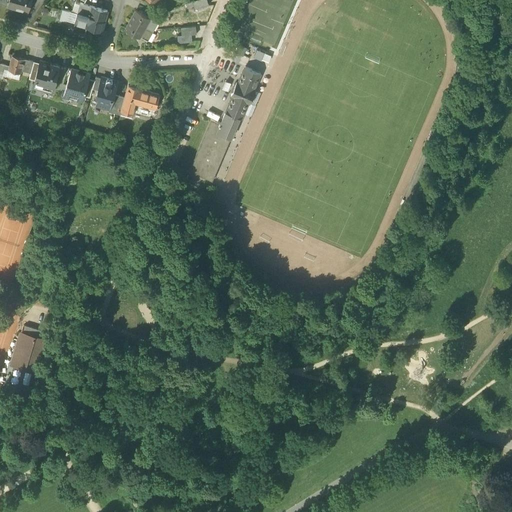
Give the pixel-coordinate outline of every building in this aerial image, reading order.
[(8,0),(7,5),(28,11),(31,0),(8,0)] [(208,5),(206,0),(198,0),(193,2),(193,5),(195,10),(208,5)] [(77,13),(78,13),(80,3),(74,1),(71,11),(77,13)] [(89,16),(92,6),(80,3),(78,13),(89,16)] [(107,11),(92,6),(89,16),(104,21),(105,21),(107,11)] [(58,21),(66,23),(67,21),(70,11),(62,9),(58,21)] [(130,20),(145,28),(150,18),(136,10),(130,20)] [(74,23),(77,13),(71,11),(70,11),(67,21),(74,23)] [(74,23),(86,26),(89,16),(78,13),(77,13),(74,23)] [(89,16),(86,26),(86,27),(87,27),(102,31),(104,21),(89,16)] [(157,22),(150,18),(145,28),(152,31),(157,22)] [(140,37),(145,28),(130,20),(125,29),(140,37)] [(86,26),(74,23),(72,30),(85,34),(87,27),(86,27),(86,26)] [(181,27),(182,36),(191,35),(197,34),(196,26),(181,27)] [(152,31),(145,28),(140,37),(147,40),(152,31)] [(192,42),(191,35),(182,36),(177,36),(177,43),(192,42)] [(267,62),(271,55),(257,48),(253,55),(267,62)] [(8,70),(20,73),(21,70),(22,68),(25,69),(26,69),(28,60),(12,55),(9,66),(8,70)] [(34,61),(28,60),(26,69),(25,69),(24,71),(30,73),(34,61)] [(59,66),(40,60),(40,63),(35,80),(33,87),(52,93),(59,66)] [(40,63),(34,61),(30,73),(29,79),(35,80),(40,63)] [(245,67),(238,84),(236,83),(231,95),(233,96),(226,112),(239,118),(240,119),(248,102),(249,103),(255,91),(253,90),(260,73),(245,67)] [(4,74),(3,75),(19,79),(20,73),(8,70),(5,69),(4,74)] [(71,69),(63,96),(82,101),(84,96),(89,79),(90,74),(71,69)] [(92,89),(98,90),(101,79),(95,77),(95,80),(92,89)] [(109,109),(113,94),(117,82),(102,77),(101,79),(98,90),(94,104),(109,109)] [(95,80),(89,79),(84,96),(90,97),(92,89),(95,80)] [(121,111),(133,114),(136,103),(155,109),(159,95),(128,86),(125,97),(121,111)] [(108,112),(114,113),(119,96),(113,94),(109,109),(108,112)] [(125,97),(119,96),(114,113),(120,115),(121,111),(125,97)] [(226,112),(221,123),(234,129),(239,118),(226,112)] [(188,171),(212,182),(234,129),(221,123),(211,119),(188,171)] [(34,336),(44,339),(46,331),(25,325),(23,333),(34,336)] [(13,364),(35,370),(44,339),(34,336),(23,333),(13,364)]
